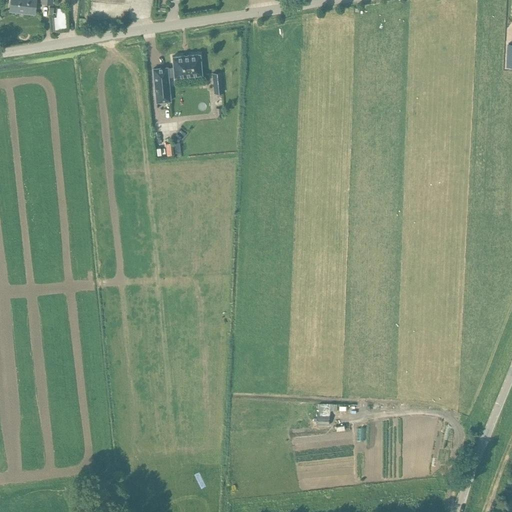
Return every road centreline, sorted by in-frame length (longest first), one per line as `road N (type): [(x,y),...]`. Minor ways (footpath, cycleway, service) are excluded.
road 1 (unclassified): [(0,51),(338,0)]
road 2 (tertiary): [(457,511),(511,376)]
